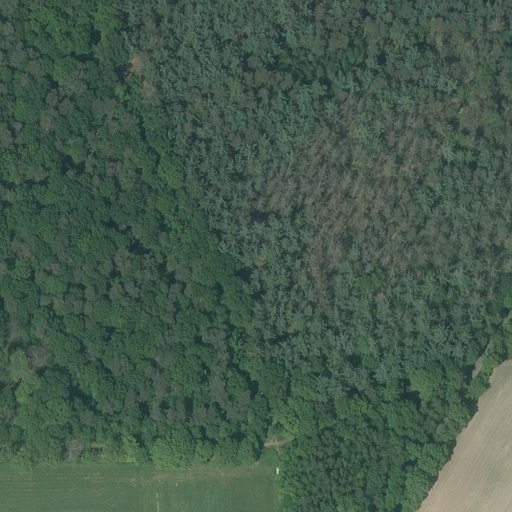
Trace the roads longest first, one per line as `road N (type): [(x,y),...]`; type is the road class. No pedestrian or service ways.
road 1 (track): [(508,0),(283,444),(53,448)]
road 2 (track): [(71,0),(283,444)]
